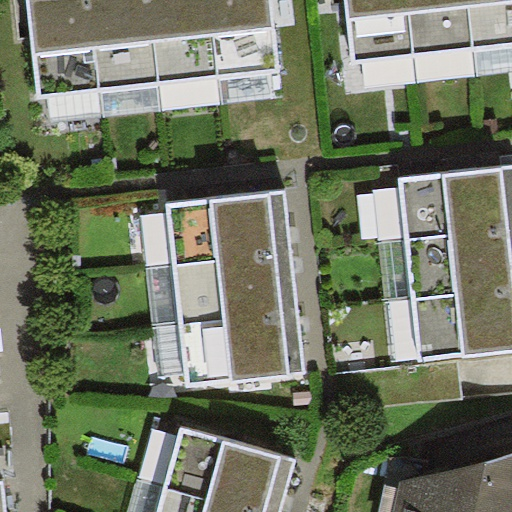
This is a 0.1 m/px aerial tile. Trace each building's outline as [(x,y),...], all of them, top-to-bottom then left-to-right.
[(98,95),(88,0),(26,0),(37,101),(98,95)] [(88,0),(98,95),(159,89),(149,0),(88,0)] [(149,0),(159,89),(218,82),(209,0),(149,0)] [(209,0),(218,82),(279,75),(270,0),(209,0)] [(414,62),(407,0),(346,0),(353,68),(414,62)] [(407,0),(414,62),(475,56),(468,0),(407,0)] [(511,0),(468,0),(475,56),(511,51),(511,0)] [(511,172),(400,185),(406,245),(511,233),(511,172)] [(286,196),(166,210),(173,270),(293,257),(286,196)] [(511,233),(406,245),(413,306),(511,294),(511,233)] [(293,257),(173,270),(180,330),(299,317),(293,257)] [(511,294),(413,306),(419,365),(463,360),(463,363),(511,357),(511,294)] [(299,317),(180,330),(187,391),(231,387),(232,391),(290,385),(290,379),(306,378),(299,317)] [(181,434),(164,492),(232,511),(282,511),(296,465),(282,461),(281,463),(181,434)] [(511,511),(511,466),(486,476),(400,485),(394,511),(511,511)] [(232,511),(164,492),(158,511),(232,511)]
